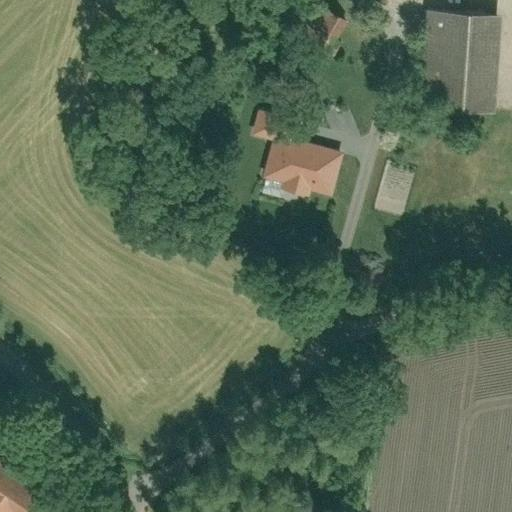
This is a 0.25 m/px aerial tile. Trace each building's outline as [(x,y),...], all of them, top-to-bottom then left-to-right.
[(297,36),(328,53),(346,18),(316,2),(297,36)] [(427,8),(421,106),(494,111),(500,13),(427,8)] [(331,193),(343,149),(296,137),(301,118),(257,107),(251,132),(273,138),(263,176),(282,181),(280,187),(308,195),(310,188),(331,193)] [(409,211),(414,166),(385,162),(380,208),(409,211)] [(21,511),(40,485),(0,457),(0,511),(21,511)]
